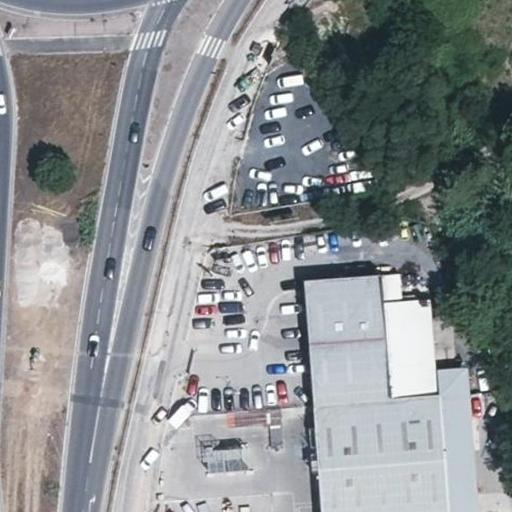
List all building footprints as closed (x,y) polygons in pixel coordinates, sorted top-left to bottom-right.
[(397,270),(381,271),(383,300),(399,298),(399,293),(397,270)] [(381,271),(304,277),(313,403),(390,397),(383,300),(381,271)] [(399,298),(383,300),(390,397),(440,394),(439,382),(438,369),(433,296),(415,297),(399,298)] [(438,369),(439,382),(468,380),(467,367),(438,369)] [(477,511),(468,380),(439,382),(440,394),(448,511),(477,511)] [(313,403),(321,511),(448,511),(440,394),(390,397),(313,403)]
